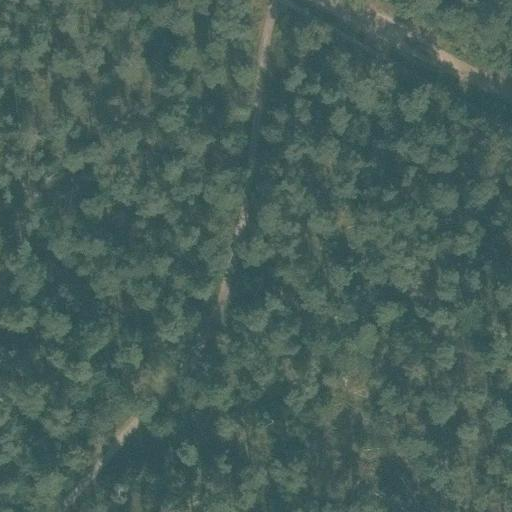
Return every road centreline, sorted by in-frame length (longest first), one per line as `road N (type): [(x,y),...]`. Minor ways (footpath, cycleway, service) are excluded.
road 1 (track): [(60,511),(178,377),(204,335),(224,280),(270,0)]
road 2 (track): [(334,0),(511,101)]
